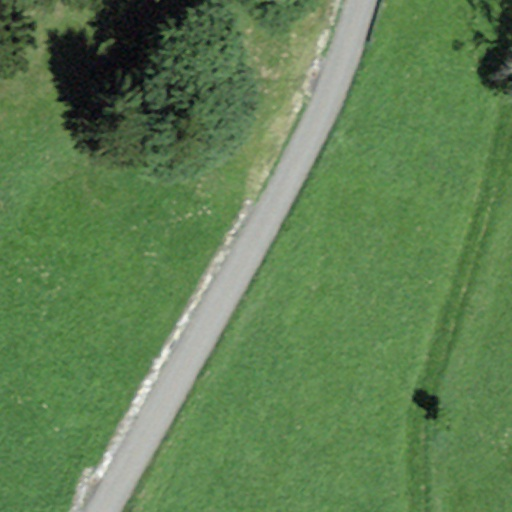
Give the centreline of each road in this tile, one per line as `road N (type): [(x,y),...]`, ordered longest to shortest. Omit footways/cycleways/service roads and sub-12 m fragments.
road 1 (unclassified): [(366,0),(355,46),(198,349),(102,511)]
road 2 (track): [(511,95),(489,208),(421,401),(418,511)]
